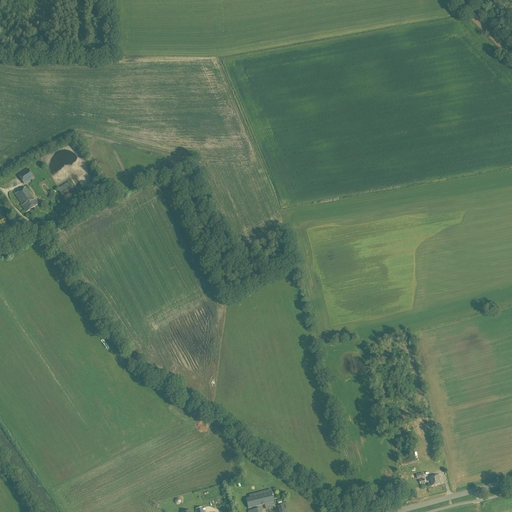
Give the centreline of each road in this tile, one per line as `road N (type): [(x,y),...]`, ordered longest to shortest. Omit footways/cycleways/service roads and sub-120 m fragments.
road 1 (track): [(351,511),(129,362),(35,222),(0,189)]
road 2 (tertiary): [(395,511),(511,480)]
